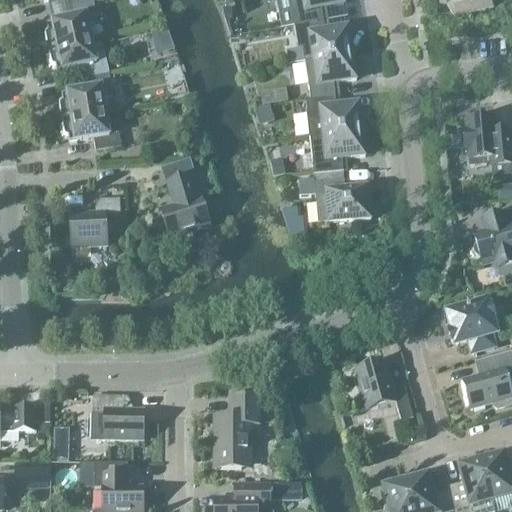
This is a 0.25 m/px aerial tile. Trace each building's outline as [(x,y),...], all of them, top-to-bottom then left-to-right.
[(39,0),(41,5),(59,0),(65,0),(68,10),(93,4),(92,0),(39,0)] [(344,6),(342,0),(293,0),(297,15),(292,16),(294,29),(324,23),(321,10),(344,6)] [(437,0),(440,10),(451,8),(454,19),(494,10),(491,0),(437,0)] [(98,26),(93,4),(68,10),(71,21),(46,27),(48,33),(45,35),(45,38),(48,51),(92,42),(89,28),(98,26)] [(326,36),(324,23),(294,29),(296,41),(298,51),(303,50),(305,65),(353,57),(349,33),(326,36)] [(51,66),(53,68),(56,69),(57,75),(81,69),(84,81),(109,76),(104,54),(95,56),(92,42),(48,51),(51,66)] [(353,57),(305,65),(309,89),(310,102),(336,98),(334,85),(357,82),(353,57)] [(154,69),(138,73),(140,84),(151,81),(155,75),(154,69)] [(60,104),(59,107),(61,122),(106,115),(103,101),(113,99),(109,76),(84,81),(86,93),(61,97),(62,103),(60,104)] [(286,92),(277,93),(279,106),(288,105),(286,92)] [(310,102),(306,102),(307,115),(310,140),(363,134),(360,109),(337,112),(336,98),(310,102)] [(270,108),(254,113),(259,129),(275,124),(270,108)] [(108,129),(106,115),(61,122),(64,136),(65,138),(68,139),(69,145),(94,141),(96,154),(121,150),(118,127),(108,129)] [(465,133),(463,133),(465,154),(466,153),(469,153),(470,162),(470,169),(486,168),(486,161),(492,160),(492,169),(493,179),(511,177),(511,144),(511,133),(495,134),(494,121),(492,121),(490,118),(487,118),(482,118),(480,119),(479,122),(467,123),(467,133),(465,133)] [(363,134),(310,140),(313,164),(314,177),(344,174),(342,161),(365,159),(363,134)] [(160,213),(169,242),(210,229),(201,200),(197,201),(190,178),(194,177),(189,162),(163,170),(168,185),(167,185),(172,201),(174,200),(176,208),(160,213)] [(314,182),(298,184),(300,201),(316,199),(318,226),(352,223),(352,225),(371,223),(369,202),(366,202),(366,195),(369,194),(369,193),(346,195),(345,182),(315,185),(314,182)] [(95,202),(96,216),(70,217),(72,251),(107,249),(106,217),(121,216),(120,201),(95,202)] [(297,212),(285,213),(288,222),(298,221),(297,212)] [(511,212),(483,221),(487,234),(474,238),(476,246),(474,250),(474,254),(476,257),(481,261),(483,267),(495,264),(497,272),(500,271),(502,279),(506,282),(511,279),(511,212)] [(443,314),(447,328),(451,327),(453,333),(449,334),(452,346),(456,345),(457,347),(468,344),(472,356),(495,350),(492,337),(495,336),(491,322),(496,321),(492,307),(487,308),(487,306),(470,311),(469,307),(443,314)] [(485,377),(463,384),(470,412),(493,406),(494,410),(497,412),(510,408),(511,405),(510,401),(511,401),(507,381),(511,379),(511,359),(511,356),(482,365),(485,377)] [(414,421),(405,390),(393,394),(385,364),(356,372),(367,413),(396,405),(401,424),(414,421)] [(93,416),(93,443),(105,443),(143,443),(144,414),(127,413),(127,399),(93,399),(93,416)] [(251,427),(259,427),(259,400),(231,400),(231,419),(215,419),(215,471),(241,471),(241,457),(251,457),(251,427)] [(0,417),(0,408),(0,449),(0,426),(12,426),(12,431),(18,435),(36,435),(36,411),(12,411),(12,417),(0,417)] [(54,455),(54,463),(69,463),(69,455),(54,455)] [(482,464),(492,503),(494,511),(504,511),(511,510),(511,482),(510,483),(503,459),(482,464)] [(453,511),(494,511),(492,503),(482,464),(460,470),(464,488),(449,492),(448,491),(450,499),(453,511)] [(103,491),(103,511),(143,511),(143,490),(135,490),(133,483),(129,483),(129,466),(94,466),(94,491),(103,491)] [(16,468),(16,486),(47,486),(47,468),(16,468)] [(453,511),(450,499),(434,503),(428,479),(406,485),(413,511),(453,511)] [(413,511),(406,485),(384,491),(385,495),(381,497),(385,508),(383,511),(413,511)] [(269,511),(270,500),(270,488),(243,488),(243,502),(215,502),(215,511),(269,511)] [(280,488),(270,488),(270,500),(280,500),(280,488)]
